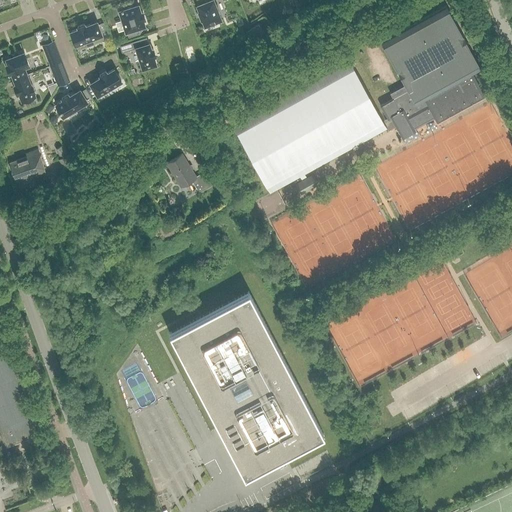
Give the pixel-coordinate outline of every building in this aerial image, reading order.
[(203,0),(205,2),(197,5),(199,12),(198,12),(201,20),(202,19),(205,26),(221,20),(213,0),(203,0)] [(142,12),(141,13),(138,5),(123,10),(122,8),(121,9),(121,10),(119,11),(126,32),(127,32),(138,28),(145,26),(143,20),(145,19),(142,12)] [(350,60),(233,125),(269,192),(299,176),(301,179),(306,176),(304,173),(317,166),(352,146),(354,150),(359,147),(357,144),(386,127),(388,131),(396,126),(401,136),(414,129),(412,126),(431,115),(433,119),(434,118),(436,122),(484,95),(471,73),(480,68),(446,5),(381,41),(406,87),(391,95),(393,99),(380,106),(387,119),(383,121),(350,60)] [(97,22),(85,26),(84,24),(77,27),(78,29),(70,32),(78,51),(104,41),(97,22)] [(259,23),(247,31),(255,43),(267,35),(259,23)] [(128,37),(140,34),(138,28),(127,32),(128,37)] [(61,62),(54,41),(42,45),(50,66),(61,62)] [(124,45),(120,46),(122,53),(126,51),(136,48),(142,69),(144,68),(145,70),(152,68),(151,66),(156,64),(153,57),(155,56),(153,49),(151,50),(149,43),(140,46),(138,41),(124,45)] [(6,65),(9,74),(11,73),(14,80),(27,75),(24,67),(29,66),(24,52),(6,59),(8,64),(6,65)] [(50,66),(58,86),(69,82),(61,62),(50,66)] [(114,69),(107,73),(106,72),(99,76),(100,77),(90,84),(97,96),(121,81),(114,69)] [(24,99),(26,105),(34,102),(32,96),(35,95),(33,92),(34,92),(32,85),(31,85),(27,75),(14,80),(16,85),(14,85),(17,94),(19,93),(22,100),(24,99)] [(69,117),(77,113),(75,109),(87,102),(80,90),(69,96),(68,95),(62,98),(63,100),(56,104),(63,116),(67,114),(69,117)] [(48,101),(44,108),(49,112),(54,105),(48,101)] [(10,164),(9,166),(10,168),(12,168),(12,169),(14,174),(12,175),(13,177),(15,177),(16,179),(16,181),(33,175),(34,178),(47,174),(38,149),(26,154),(27,157),(10,162),(10,164)] [(196,176),(182,154),(166,163),(181,187),(191,181),(199,193),(213,184),(205,171),(196,176)] [(64,177),(65,179),(78,171),(77,169),(75,166),(74,164),(61,172),(62,174),(64,177)] [(313,174),(295,184),(301,194),(319,185),(313,174)] [(249,292),(169,333),(219,427),(234,457),(244,476),(285,455),(324,435),(249,292)] [(40,433),(5,339),(0,340),(0,440),(3,448),(40,433)]
